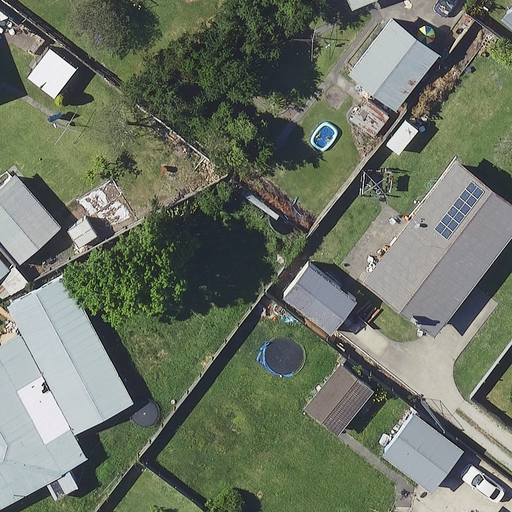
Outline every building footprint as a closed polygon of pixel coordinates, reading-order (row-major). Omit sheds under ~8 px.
[(511,0),(499,0),(492,9),(511,24),(511,0)] [(428,47),(380,9),(336,64),(384,102),(428,47)] [(67,61),(39,39),(17,68),(45,90),(67,61)] [(511,211),(511,203),(444,153),(355,271),(426,325),(511,211)] [(9,164),(0,171),(0,248),(10,261),(57,222),(9,164)] [(347,292),(296,253),(270,288),(320,326),(347,292)] [(124,393),(55,267),(0,296),(0,298),(36,365),(2,383),(0,378),(0,490),(35,472),(46,491),(68,479),(58,460),(76,450),(63,426),(124,393)] [(364,378),(327,353),(295,401),(331,426),(364,378)] [(454,442),(403,405),(372,446),(423,484),(454,442)]
